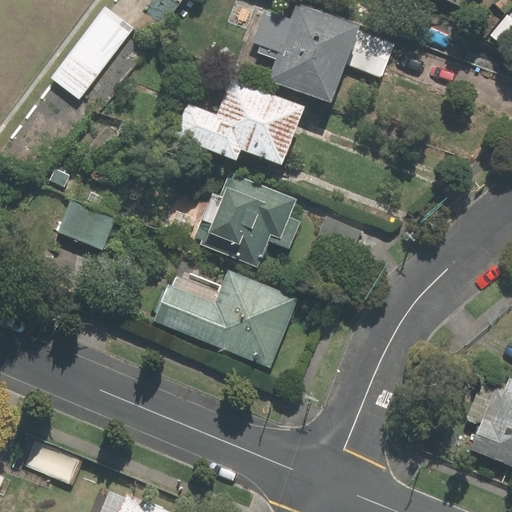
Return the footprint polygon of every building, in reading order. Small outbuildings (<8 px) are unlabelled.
[(352,63),(366,27),(367,24),(303,1),(297,18),(272,8),(261,39),(267,42),(265,49),(283,56),(274,79),(338,103),(352,63)] [(59,83),(88,105),(142,34),(113,12),(59,83)] [(511,17),(508,15),(490,37),(506,49),(511,41),(511,17)] [(388,76),(402,40),(366,27),(352,63),(388,76)] [(315,103),(238,77),(226,113),(192,102),(181,134),(248,157),(252,146),(295,161),(315,103)] [(206,243),(264,265),(275,237),(295,245),(305,218),(296,215),(303,197),(235,170),(227,192),(220,189),(201,235),(208,238),(206,243)] [(78,192),(62,230),(109,249),(124,210),(78,192)] [(199,240),(207,216),(181,206),(172,231),(199,240)] [(180,272),(160,318),(276,366),(305,296),(236,267),(226,291),(180,272)] [(477,446),(511,460),(511,382),(510,387),(502,384),(501,388),(483,381),(469,415),(487,422),(477,446)] [(0,502),(11,474),(0,469),(0,502)] [(186,511),(148,495),(146,502),(112,487),(100,511),(186,511)]
